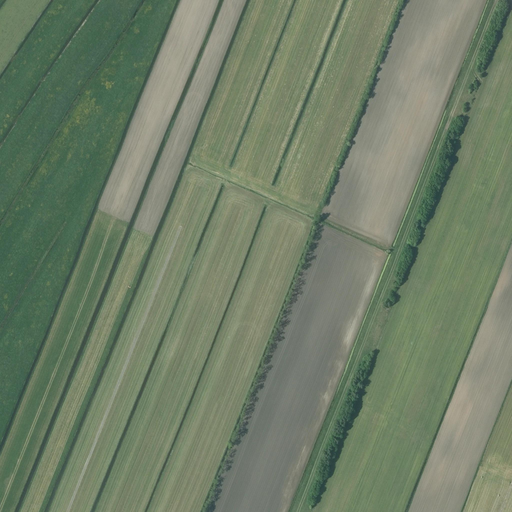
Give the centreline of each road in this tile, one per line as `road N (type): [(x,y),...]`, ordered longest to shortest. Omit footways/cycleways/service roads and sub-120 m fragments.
road 1 (track): [(494,0),(294,511)]
road 2 (track): [(67,511),(180,226)]
